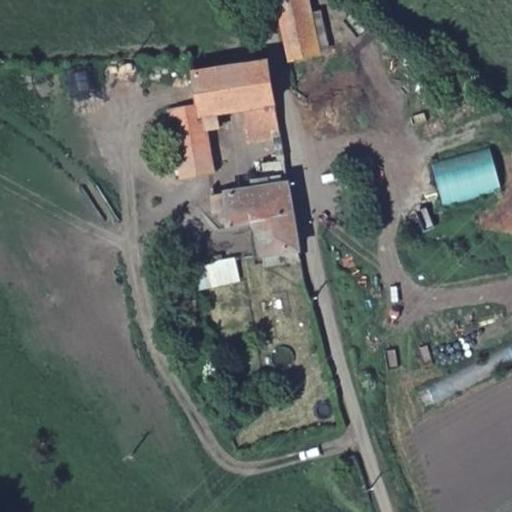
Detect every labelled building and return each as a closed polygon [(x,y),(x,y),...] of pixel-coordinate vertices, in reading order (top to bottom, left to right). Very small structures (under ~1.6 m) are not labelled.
[(299,0),(282,3),(294,63),(329,57),(318,0),(299,0)] [(275,104),(268,64),(202,72),(208,114),(246,109),(275,104)] [(280,134),(275,104),(246,109),(252,139),(280,134)] [(217,169),(208,114),(175,121),(184,176),(217,169)] [(253,226),(259,257),(300,248),(289,187),(209,200),(213,220),(227,219),(229,230),(253,226)]
